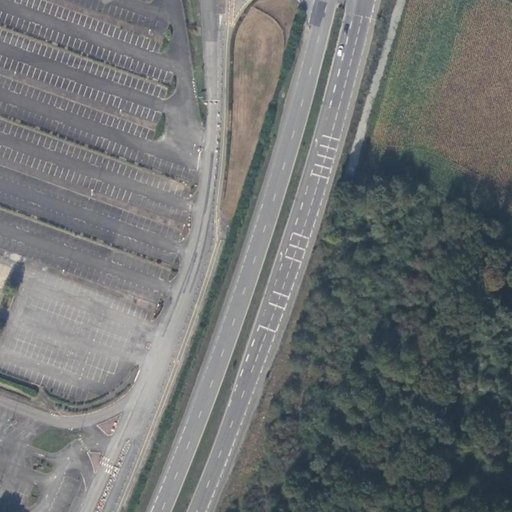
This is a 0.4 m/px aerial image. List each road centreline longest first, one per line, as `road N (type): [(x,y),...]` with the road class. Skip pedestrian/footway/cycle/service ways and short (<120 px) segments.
road 1 (primary): [(196,511),(291,260),(365,0)]
road 2 (primary): [(327,0),(162,511)]
